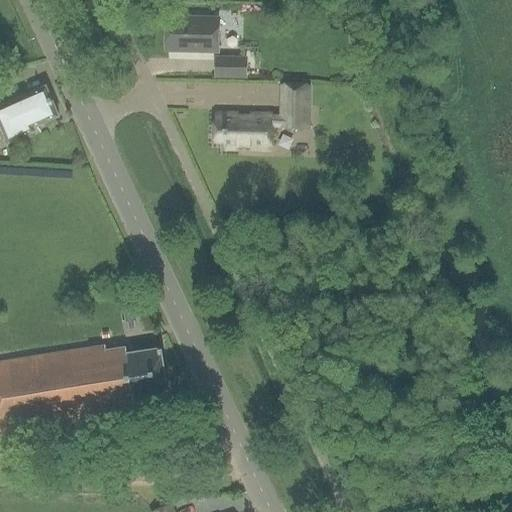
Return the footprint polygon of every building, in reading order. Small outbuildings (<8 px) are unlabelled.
[(217,54),(218,22),(172,20),(171,52),(217,54)] [(249,58),(217,57),(216,79),(248,80),(249,58)] [(273,116),(273,112),(250,112),(250,115),(240,115),(240,112),(215,111),(215,146),(221,146),(221,153),(239,153),(239,150),(249,150),(249,153),(272,153),(273,130),(311,130),(312,87),(280,86),(280,116),(273,116)] [(59,117),(46,88),(0,107),(0,125),(8,144),(36,131),(35,127),(59,117)] [(0,437),(136,414),(134,401),(169,395),(162,349),(128,355),(127,348),(106,351),(105,348),(0,365),(0,437)]
